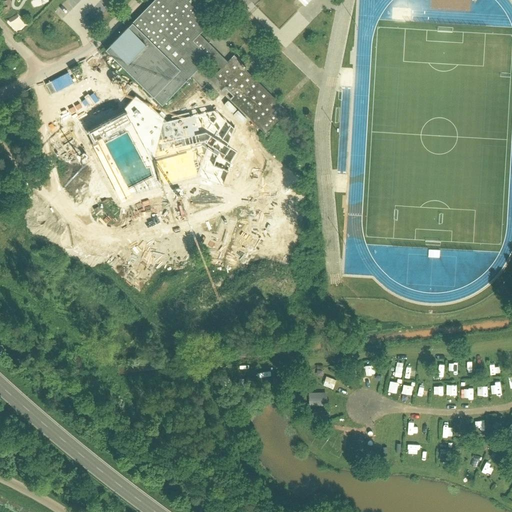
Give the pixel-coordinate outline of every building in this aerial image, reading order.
[(124,70),(160,105),(208,56),(192,40),(213,18),(193,0),(151,0),(104,48),(125,69),(124,70)] [(304,0),(261,0),(257,4),(279,26),(304,0)] [(219,67),(208,79),(220,90),(219,90),(238,107),(239,107),(248,115),(251,115),(251,119),(260,128),(267,129),(273,122),(274,115),(273,115),(263,106),(266,87),(259,94),(257,92),(251,91),(254,88),(255,80),(252,77),(252,73),(232,54),(226,61),(220,55),(215,55),(214,62),(219,67)] [(149,105),(135,94),(123,107),(125,111),(88,130),(93,140),(95,139),(123,195),(196,175),(223,185),(231,163),(223,157),(230,147),(227,145),(235,126),(234,125),(233,126),(214,109),(161,121),(147,107),(149,105)] [(233,126),(234,125),(215,106),(163,117),(149,105),(147,107),(161,121),(214,109),(233,126)] [(323,386),(334,389),(337,379),(326,376),(323,386)] [(391,380),(388,391),(397,393),(399,382),(391,380)] [(433,387),(433,397),(442,397),(442,387),(433,387)] [(326,405),(326,392),(308,393),(309,406),(326,405)] [(321,408),(305,409),(306,421),(322,420),(321,408)] [(440,459),(450,459),(450,449),(440,449),(440,459)]
